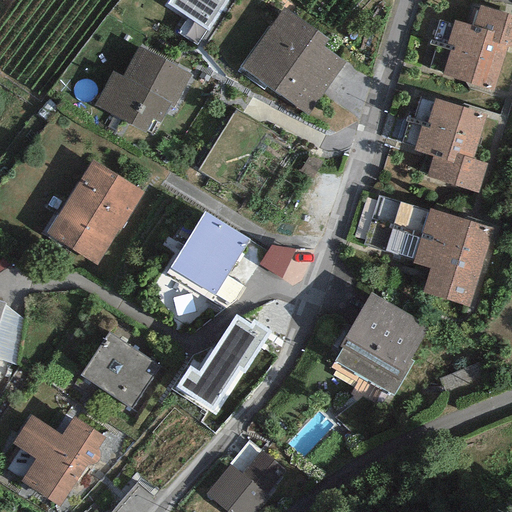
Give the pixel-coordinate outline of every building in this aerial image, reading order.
[(208,31),(228,0),(169,0),(167,5),(188,18),(205,29),(208,31)] [(511,15),(479,6),(473,26),(454,21),(447,45),(450,46),(442,75),(493,90),(506,47),(511,48),(511,15)] [(282,8),(239,68),(307,116),(344,63),(322,47),(329,40),(282,8)] [(195,45),(205,29),(188,18),(178,34),(195,45)] [(145,132),(152,118),(159,122),(169,105),(173,107),(190,74),(137,47),(121,77),(112,72),(101,92),(94,105),(145,132)] [(486,116),(435,99),(425,128),(421,127),(414,151),(433,157),(426,177),(478,194),(487,165),(472,160),(486,116)] [(268,131),(235,111),(197,171),(230,191),(268,131)] [(312,179),(323,162),(310,154),(299,171),(312,179)] [(142,194),(90,161),(45,232),(96,264),(142,194)] [(493,227),(429,209),(413,264),(428,269),(421,293),(469,308),(493,227)] [(205,212),(169,268),(214,295),(249,239),(205,212)] [(394,225),(387,249),(412,255),(418,231),(394,225)] [(294,250),(270,246),(259,265),(281,278),(294,250)] [(428,326),(370,292),(338,346),(342,349),(335,362),(393,396),(413,362),(409,359),(428,326)] [(24,321),(4,306),(0,316),(0,360),(16,366),(24,321)] [(270,332),(253,321),(250,325),(236,316),(199,373),(189,366),(175,388),(212,412),(239,370),(241,371),(244,373),(270,332)] [(108,333),(80,375),(131,409),(152,378),(143,372),(151,361),(108,333)] [(61,435),(29,416),(12,444),(35,459),(20,482),(59,507),(86,467),(89,467),(92,466),(96,464),(100,460),(100,456),(97,450),(104,437),(73,416),(61,435)] [(256,511),(288,473),(248,440),(229,464),(230,465),(205,495),(225,511),(256,511)] [(115,511),(141,511),(157,497),(139,480),(111,508),(115,511)]
